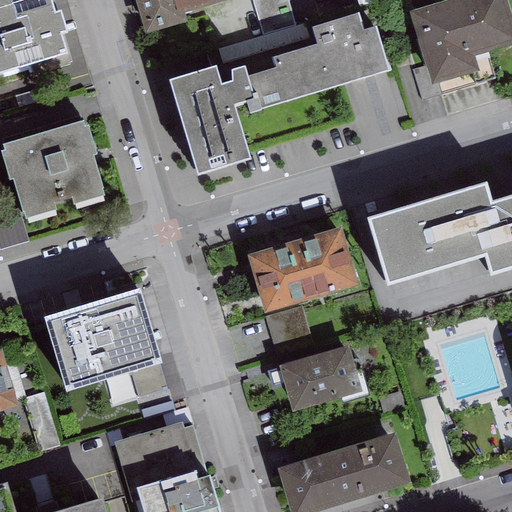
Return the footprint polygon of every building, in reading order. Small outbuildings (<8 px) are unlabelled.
[(48,0),(7,0),(0,2),(0,81),(67,62),(61,41),(66,40),(61,20),(55,22),(48,0)] [(135,0),(147,35),(187,22),(184,14),(229,0),(135,0)] [(251,0),(262,35),(296,25),(288,0),(251,0)] [(511,12),(508,0),(444,0),(409,11),(432,85),(479,70),(474,55),(511,43),(511,12)] [(273,57),(276,69),(249,77),(255,98),(245,101),(249,112),(389,71),(376,26),(363,30),(358,13),(312,27),(317,44),(273,57)] [(233,104),(245,101),(255,98),(249,77),(245,65),(231,70),(231,82),(221,85),(215,66),(168,80),(197,176),(250,160),(233,104)] [(83,128),(3,152),(5,157),(0,158),(0,159),(8,186),(12,185),(25,226),(56,217),(54,210),(70,205),(73,213),(105,203),(92,163),(96,162),(87,133),(85,133),(83,128)] [(486,183),(366,218),(386,286),(484,257),(490,277),(511,270),(511,194),(491,201),(486,183)] [(359,286),(341,226),(247,254),(265,313),(359,286)] [(162,373),(138,293),(42,322),(66,401),(105,389),(111,408),(167,391),(162,373)] [(291,413),(341,398),(342,403),(369,395),(361,368),(355,370),(348,347),(278,367),(291,413)] [(0,416),(19,411),(2,353),(0,353),(0,416)] [(139,497),(209,477),(194,426),(184,429),(182,422),(113,442),(130,500),(139,497)] [(318,511),(410,485),(394,433),(277,468),(289,511),(318,511)] [(219,511),(209,477),(139,497),(143,511),(219,511)] [(15,511),(7,483),(0,484),(0,511),(107,511),(104,500),(62,511),(15,511)]
